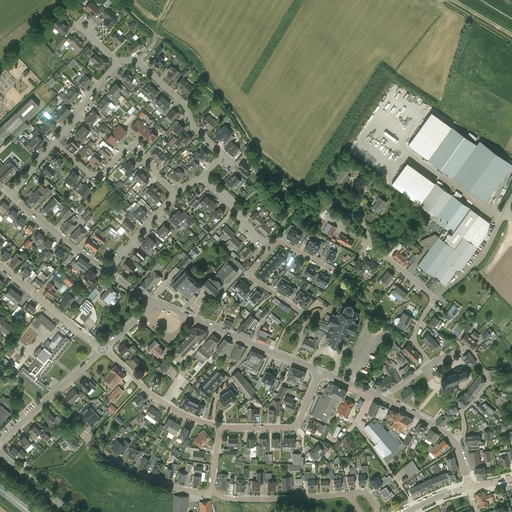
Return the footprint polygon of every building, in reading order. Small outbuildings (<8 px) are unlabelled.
[(102,6),(99,9),(91,2),(84,9),(88,12),(88,11),(93,15),(96,13),(97,13),(99,14),(105,9),(102,6)] [(103,14),(108,18),(103,23),(109,29),(117,20),(111,15),(113,13),(108,9),(103,14)] [(60,21),(61,21),(59,19),(53,25),(59,32),(62,35),(68,28),(60,21)] [(124,40),(116,32),(111,38),(119,45),(124,40)] [(130,32),(124,38),(128,41),(133,35),(130,32)] [(59,47),(66,39),(62,35),(54,43),(59,47)] [(74,36),(68,42),(66,40),(61,45),(65,48),(66,46),(69,49),(72,46),(78,39),(74,36)] [(83,44),(78,39),(72,46),(75,49),(73,50),(77,54),(82,48),(80,46),(83,44)] [(142,44),(140,45),(136,41),(129,48),(133,53),(138,48),(140,50),(144,46),(142,44)] [(87,45),(80,53),(85,57),(92,49),(87,45)] [(99,59),(95,55),(91,59),(94,62),(94,61),(97,64),(95,66),(100,70),(107,63),(100,57),(99,59)] [(154,65),(158,68),(161,66),(165,62),(163,60),(163,59),(159,55),(156,58),(156,57),(152,61),(155,64),(154,65)] [(176,56),(174,58),(180,64),(183,61),(176,56)] [(67,65),(71,68),(76,62),(73,58),(67,65)] [(179,72),(174,68),(171,65),(166,69),(170,73),(167,75),(172,79),(179,72)] [(81,72),(82,72),(79,76),(88,84),(91,80),(86,76),(88,74),(83,69),(81,72)] [(132,82),(131,81),(134,78),(127,72),(122,78),(126,81),(123,84),(131,90),(133,88),(131,86),(133,84),(132,82)] [(79,76),(75,79),(73,81),(77,86),(79,83),(84,88),(88,84),(79,76)] [(191,89),(190,88),(192,87),(185,80),(183,77),(177,84),(186,93),(187,91),(189,92),(191,89)] [(65,89),(75,98),(79,93),(76,90),(78,88),(70,80),(68,83),(72,86),(68,91),(65,89)] [(121,84),(119,86),(115,83),(112,87),(118,92),(121,89),(123,91),(126,88),(124,87),(121,84)] [(148,83),(145,87),(142,85),(139,88),(142,90),(140,92),(144,96),(152,87),(148,83)] [(118,92),(112,87),(108,91),(113,95),(110,97),(117,103),(119,101),(118,99),(121,95),(118,92)] [(157,91),(152,87),(144,96),(149,100),(149,99),(152,101),(154,98),(156,97),(153,95),(157,91)] [(63,91),(64,92),(62,94),(61,93),(58,95),(58,96),(64,101),(63,100),(66,97),(71,102),(75,98),(65,89),(63,91)] [(154,98),(152,101),(151,102),(154,105),(155,103),(159,106),(165,99),(161,95),(157,100),(154,98)] [(0,126),(0,139),(8,132),(12,137),(14,135),(15,137),(22,130),(27,125),(24,121),(39,106),(36,103),(38,101),(35,97),(33,99),(31,97),(15,113),(15,112),(0,126)] [(115,104),(114,103),(111,100),(110,101),(105,97),(101,101),(110,109),(115,104)] [(159,106),(157,109),(160,113),(161,112),(164,115),(168,110),(165,108),(170,104),(165,99),(159,106)] [(60,105),(62,107),(59,110),(65,115),(70,110),(67,108),(69,106),(64,101),(60,105)] [(110,109),(101,101),(97,106),(102,110),(100,112),(104,115),(107,113),(110,109)] [(178,114),(173,109),(167,116),(172,121),(178,114)] [(50,116),(51,116),(56,121),(58,118),(60,121),(65,115),(59,110),(56,113),(55,111),(50,116)] [(93,110),(89,114),(95,120),(98,117),(100,120),(104,116),(99,112),(97,114),(93,110)] [(432,112),(408,144),(428,159),(453,178),(486,201),(511,165),(511,163),(480,141),(477,145),(452,126),(432,112)] [(95,120),(89,114),(84,119),(90,124),(88,126),(92,130),(94,132),(97,134),(99,131),(92,124),(95,120)] [(202,120),(203,121),(202,122),(210,130),(216,123),(208,115),(207,117),(206,116),(205,116),(203,118),(202,120)] [(49,120),(48,121),(44,118),(42,121),(45,124),(51,130),(55,126),(49,120)] [(135,131),(142,124),(144,122),(142,121),(140,122),(137,119),(131,127),(135,131)] [(173,124),(168,129),(166,132),(165,131),(164,133),(167,136),(171,132),(173,130),(178,135),(184,128),(183,128),(183,127),(182,125),(181,126),(178,123),(175,127),(173,124)] [(43,127),(41,126),(37,126),(36,125),(34,127),(36,130),(40,134),(43,131),(47,135),(51,130),(45,124),(43,127)] [(142,124),(135,131),(140,135),(147,128),(148,127),(146,125),(145,126),(142,124)] [(79,130),(85,136),(89,131),(83,125),(80,128),(79,129),(79,130)] [(115,130),(122,136),(126,132),(119,125),(117,128),(115,126),(113,128),(115,130)] [(221,140),(227,133),(230,136),(233,133),(225,125),(222,128),(220,127),(215,132),(217,134),(216,135),(221,140)] [(150,130),(147,128),(140,135),(145,140),(152,132),(153,131),(151,129),(150,130)] [(34,136),(32,138),(39,145),(43,141),(38,136),(40,134),(36,130),(32,134),(34,136)] [(85,136),(79,130),(74,134),(76,136),(75,138),(81,144),(83,141),(87,137),(85,136)] [(122,136),(115,130),(112,132),(111,131),(109,133),(110,134),(118,141),(122,136)] [(152,132),(145,140),(150,144),(158,135),(156,133),(154,135),(152,132)] [(187,133),(182,139),(180,137),(174,143),(178,147),(182,142),(185,145),(192,138),(187,133)] [(118,141),(110,134),(108,137),(107,136),(105,138),(106,139),(113,146),(118,141)] [(235,145),(231,141),(234,137),(232,135),(223,145),(225,147),(224,148),(229,152),(235,145)] [(27,139),(26,141),(22,138),(19,141),(23,144),(27,148),(30,145),(35,150),(39,145),(32,138),(29,136),(27,139)] [(170,145),(176,139),(173,136),(167,142),(170,145)] [(74,138),(71,141),(70,140),(66,145),(74,152),(78,147),(81,144),(74,138)] [(101,147),(102,148),(99,151),(106,158),(111,153),(107,148),(109,146),(104,142),(101,146),(101,147)] [(153,148),(155,150),(151,155),(155,159),(161,152),(157,148),(158,147),(156,145),(153,148)] [(235,145),(229,152),(233,156),(240,149),(235,145)] [(202,148),(198,152),(196,150),(192,154),(196,158),(198,155),(203,160),(208,155),(205,153),(206,152),(202,148)] [(162,152),(161,152),(155,159),(160,163),(163,160),(166,163),(172,156),(167,152),(167,151),(165,149),(162,152)] [(91,155),(92,157),(89,160),(89,161),(89,162),(92,165),(93,165),(96,167),(100,163),(101,163),(103,160),(94,151),(91,155)] [(56,155),(53,160),(56,163),(53,166),(55,167),(58,170),(61,167),(59,165),(62,161),(56,155)] [(199,165),(194,160),(195,159),(192,155),(189,158),(191,161),(190,163),(189,163),(195,169),(199,165)] [(0,177),(4,182),(17,168),(8,160),(0,168),(0,177)] [(129,161),(127,163),(126,162),(122,166),(123,167),(121,168),(125,173),(129,177),(132,173),(133,173),(131,171),(135,166),(129,161)] [(189,163),(190,163),(187,161),(184,165),(180,161),(178,164),(176,162),(182,168),(186,171),(188,169),(192,172),(195,169),(189,163)] [(241,173),(246,178),(251,173),(248,170),(250,167),(244,161),(239,166),(240,168),(241,168),(238,171),(241,173)] [(182,168),(176,162),(173,165),(175,167),(176,169),(174,172),(180,177),(184,173),(180,170),(182,168)] [(407,162),(391,184),(420,204),(437,217),(435,220),(453,233),(446,242),(438,237),(435,234),(421,240),(419,242),(429,249),(418,265),(433,276),(432,278),(426,286),(435,292),(440,286),(442,283),(446,285),(455,273),(458,275),(460,272),(460,271),(478,247),(477,247),(487,234),(490,222),(479,214),(471,209),(453,196),(453,195),(436,183),(435,183),(407,162)] [(47,165),(43,170),(50,177),(54,172),(56,173),(58,175),(57,176),(60,179),(64,175),(63,175),(59,171),(58,170),(55,167),(53,170),(48,166),(47,165)] [(341,165),(332,178),(341,184),(347,174),(350,171),(349,170),(341,165)] [(132,173),(129,177),(128,178),(131,180),(133,177),(138,181),(144,175),(139,170),(135,175),(132,173)] [(68,176),(64,180),(70,186),(73,183),(74,184),(77,180),(76,179),(78,177),(72,171),(70,173),(68,176)] [(174,172),(172,174),(170,172),(169,174),(170,175),(171,175),(177,181),(180,177),(174,172)] [(234,174),(230,178),(237,184),(240,187),(246,180),(243,178),(241,180),(234,174)] [(138,181),(135,184),(142,190),(146,186),(144,184),(148,179),(144,175),(138,181)] [(370,177),(365,184),(369,187),(374,180),(374,179),(370,177)] [(237,184),(230,178),(225,184),(229,188),(231,186),(233,188),(237,184)] [(41,184),(37,189),(25,201),(32,207),(38,201),(40,203),(52,190),(47,186),(45,188),(41,184)] [(79,184),(73,190),(77,193),(81,194),(84,197),(88,194),(88,192),(90,190),(87,187),(88,187),(85,184),(83,186),(81,186),(79,184)] [(152,186),(149,189),(147,187),(143,192),(140,195),(143,196),(145,194),(147,196),(148,195),(150,197),(156,190),(157,189),(154,186),(153,187),(152,186)] [(130,189),(128,191),(135,197),(137,195),(130,189)] [(113,198),(118,193),(114,190),(110,195),(113,198)] [(150,197),(151,197),(148,199),(154,205),(159,200),(158,199),(159,198),(158,197),(161,194),(156,190),(150,197)] [(198,200),(196,198),(199,195),(194,190),(187,198),(189,200),(187,202),(192,206),(198,200)] [(243,190),(241,193),(240,194),(238,197),(240,200),(247,193),(243,190)] [(198,200),(192,206),(195,209),(201,203),(204,207),(205,206),(210,200),(204,194),(199,199),(198,200)] [(59,202),(59,203),(53,197),(48,203),(54,209),(56,206),(60,210),(64,206),(59,202)] [(380,197),(373,207),(378,211),(382,205),(383,206),(386,201),(380,197)] [(205,206),(204,207),(202,209),(205,211),(206,211),(209,209),(209,210),(211,208),(213,210),(218,205),(211,199),(210,200),(205,206)] [(143,205),(138,200),(132,207),(133,207),(134,208),(143,216),(147,212),(146,212),(148,210),(148,209),(143,205)] [(3,202),(0,204),(0,208),(4,212),(9,207),(3,202)] [(54,209),(48,203),(43,209),(48,214),(54,209)] [(82,204),(77,210),(80,213),(86,207),(82,204)] [(133,207),(130,211),(127,213),(132,218),(134,216),(139,220),(143,216),(134,208),(133,207)] [(209,215),(208,215),(207,217),(208,218),(209,216),(213,220),(216,216),(218,218),(224,212),(220,207),(215,212),(213,210),(209,215)] [(12,209),(10,212),(9,210),(3,216),(5,217),(3,219),(6,222),(8,220),(10,222),(13,218),(14,219),(18,214),(12,209)] [(72,212),(69,210),(67,212),(68,213),(66,215),(65,215),(62,217),(65,220),(72,212)] [(178,210),(174,215),(180,221),(181,222),(181,221),(183,219),(184,220),(185,219),(191,225),(194,221),(193,219),(186,213),(185,212),(183,214),(178,210)] [(261,211),(258,214),(255,211),(250,218),(254,222),(263,213),(261,211)] [(132,218),(127,213),(124,217),(127,219),(122,224),(130,230),(135,225),(130,221),(132,218)] [(265,215),(263,213),(254,222),(259,226),(263,222),(265,220),(262,217),(265,215)] [(174,215),(173,214),(169,219),(176,226),(174,228),(181,234),(183,232),(180,228),(184,224),(181,221),(181,222),(180,221),(174,215)] [(74,215),(70,219),(66,222),(63,224),(64,225),(61,228),(68,234),(76,225),(73,223),(78,218),(74,215)] [(21,216),(18,219),(16,218),(12,223),(13,225),(12,227),(14,229),(16,227),(20,230),(23,228),(21,227),(22,226),(26,221),(21,216)] [(263,222),(259,226),(257,227),(261,232),(270,223),(268,221),(265,224),(263,222)] [(199,225),(208,233),(211,230),(205,225),(204,225),(201,223),(199,225)] [(272,224),(270,223),(261,232),(266,236),(272,230),(269,227),(272,224)] [(29,224),(25,228),(23,227),(23,228),(20,230),(19,232),(21,235),(25,230),(30,233),(34,228),(33,228),(34,227),(32,226),(31,226),(29,224)] [(170,226),(168,228),(164,224),(160,228),(167,234),(170,230),(173,232),(175,230),(170,226)] [(331,225),(326,233),(331,237),(337,227),(332,224),(331,225)] [(222,238),(230,229),(225,225),(220,231),(222,234),(220,236),(222,238)] [(293,226),(291,225),(287,229),(290,231),(287,237),(289,238),(288,239),(292,241),(297,231),(292,228),(293,226)] [(121,226),(116,231),(121,235),(125,230),(121,226)] [(86,233),(79,227),(70,236),(77,242),(86,233)] [(96,228),(90,238),(85,244),(89,248),(99,235),(102,232),(98,229),(96,228)] [(167,234),(160,228),(157,232),(160,235),(158,238),(163,242),(169,236),(167,234)] [(230,229),(222,238),(224,240),(226,237),(228,240),(233,235),(234,234),(230,229)] [(34,237),(36,239),(34,241),(35,241),(32,244),(36,247),(38,244),(38,245),(41,242),(40,241),(43,236),(38,231),(34,237)] [(206,234),(203,231),(197,236),(201,239),(206,234)] [(303,231),(302,233),(297,231),(292,241),(295,242),(297,243),(300,237),(303,238),(306,233),(303,231)] [(305,240),(308,241),(305,247),(307,248),(307,249),(310,250),(315,241),(310,238),(312,236),(308,234),(305,240)] [(347,237),(344,236),(341,234),(337,241),(347,246),(350,247),(353,242),(347,238),(347,237)] [(105,240),(103,238),(99,235),(89,248),(94,251),(99,245),(101,242),(103,243),(105,240)] [(233,235),(228,240),(227,241),(229,244),(227,246),(229,248),(237,239),(233,235)] [(155,238),(153,240),(150,237),(149,237),(148,237),(145,240),(153,247),(155,244),(157,247),(161,243),(155,238)] [(27,248),(32,242),(28,238),(23,244),(27,248)] [(41,242),(38,245),(37,246),(40,248),(41,246),(44,248),(45,246),(48,248),(52,243),(46,239),(42,243),(41,242)] [(242,244),(237,239),(229,248),(231,250),(233,247),(236,250),(242,244)] [(153,247),(145,240),(142,243),(142,244),(143,244),(142,245),(146,248),(144,250),(151,256),(153,254),(152,253),(153,251),(151,249),(153,247)] [(320,243),(315,241),(310,250),(313,252),(314,252),(316,253),(319,247),(322,248),(324,243),(321,241),(320,243)] [(395,247),(398,250),(392,257),(396,261),(403,254),(402,253),(404,250),(407,247),(403,243),(402,245),(399,243),(395,247)] [(327,244),(324,250),(329,252),(326,258),(328,260),(331,262),(331,261),(332,261),(333,259),(334,259),(336,255),(335,255),(336,252),(333,251),(335,248),(334,248),(327,244)] [(245,246),(241,250),(239,253),(241,255),(242,254),(247,258),(254,251),(249,247),(247,248),(245,246)] [(6,248),(5,250),(0,255),(6,260),(11,254),(8,252),(9,250),(10,249),(7,247),(6,248)] [(191,250),(187,254),(179,263),(184,268),(192,259),(192,258),(195,255),(196,255),(199,252),(195,248),(194,247),(191,250)] [(63,250),(62,251),(58,248),(54,253),(57,255),(55,258),(58,260),(60,258),(62,256),(64,257),(67,253),(63,250)] [(281,249),(281,250),(280,249),(276,254),(283,261),(284,261),(288,257),(284,253),(284,252),(281,249)] [(43,260),(50,251),(49,251),(48,252),(45,250),(44,251),(43,250),(38,257),(42,260),(43,260)] [(53,254),(50,251),(43,260),(45,261),(48,258),(49,259),(53,254)] [(144,251),(141,255),(137,251),(132,256),(133,256),(136,259),(140,263),(140,262),(142,264),(149,257),(144,251)] [(403,254),(396,261),(401,266),(408,258),(407,258),(410,255),(406,251),(403,254)] [(14,255),(16,257),(10,264),(15,268),(21,261),(19,259),(21,256),(17,252),(14,255)] [(414,254),(408,261),(411,263),(419,255),(417,253),(416,255),(414,254)] [(280,265),(283,261),(276,254),(273,258),(280,265)] [(230,258),(229,257),(227,259),(230,261),(231,259),(244,272),(247,269),(245,268),(242,265),(234,258),(232,256),(230,258)] [(79,257),(77,261),(74,259),(70,264),(82,273),(84,270),(89,264),(79,257)] [(280,265),(273,258),(269,262),(276,268),(280,265)] [(290,266),(288,268),(291,270),(293,271),(295,268),(300,270),(304,263),(302,262),(303,261),(299,258),(298,260),(297,259),(296,260),(294,264),(291,263),(290,266)] [(248,259),(242,265),(245,268),(251,262),(248,259)] [(21,265),(24,268),(20,272),(26,277),(29,274),(32,276),(31,277),(35,273),(31,270),(30,272),(27,269),(31,265),(25,260),(21,265)] [(136,262),(134,265),(128,260),(123,265),(131,272),(136,267),(138,269),(140,267),(136,262)] [(149,269),(152,272),(143,281),(139,286),(143,289),(144,287),(145,288),(147,285),(146,285),(151,280),(152,281),(154,279),(155,280),(159,275),(155,272),(162,265),(160,263),(160,262),(158,260),(149,269)] [(360,262),(354,269),(361,275),(366,269),(368,270),(369,269),(373,273),(378,267),(371,261),(370,262),(368,260),(364,260),(362,263),(360,262)] [(55,270),(50,265),(49,266),(44,262),(43,263),(47,267),(49,269),(48,270),(51,272),(48,275),(50,276),(52,273),(55,270)] [(209,276),(208,278),(207,278),(202,284),(202,285),(206,288),(214,295),(219,289),(222,285),(225,281),(227,283),(238,272),(227,262),(216,273),(217,274),(214,276),(215,277),(213,279),(211,277),(209,276)] [(273,272),(276,268),(269,262),(266,265),(273,272)] [(39,268),(36,271),(37,273),(39,270),(40,271),(42,269),(42,270),(46,266),(44,264),(41,268),(40,267),(39,268)] [(273,272),(266,265),(263,269),(269,275),(273,272)] [(303,269),(300,275),(306,278),(306,277),(307,275),(312,277),(312,278),(316,270),(315,269),(315,268),(311,266),(310,267),(308,265),(308,266),(305,271),(303,269)] [(410,265),(407,269),(413,275),(417,271),(410,265)] [(173,279),(171,281),(173,283),(172,283),(178,289),(178,288),(181,290),(182,291),(183,292),(185,294),(186,295),(186,296),(189,299),(189,298),(194,293),(196,295),(199,292),(199,291),(198,291),(199,290),(198,289),(201,285),(202,286),(202,285),(199,282),(198,282),(191,275),(185,270),(183,268),(181,270),(178,274),(173,279)] [(93,278),(96,274),(95,273),(95,272),(93,270),(92,271),(91,269),(83,278),(88,282),(87,283),(92,288),(98,281),(95,279),(94,279),(93,278)] [(266,279),(269,275),(263,269),(259,273),(263,276),(262,277),(264,279),(265,278),(266,279)] [(387,271),(381,279),(383,281),(387,284),(385,286),(388,288),(393,282),(390,280),(392,278),(391,278),(393,276),(387,271)] [(35,273),(31,277),(34,280),(32,282),(38,287),(42,283),(41,283),(46,276),(42,273),(40,277),(35,273)] [(315,278),(313,282),(321,286),(323,283),(326,285),(327,283),(328,284),(330,281),(329,280),(330,278),(320,273),(320,274),(317,279),(315,278)] [(162,278),(159,275),(155,280),(154,279),(152,281),(151,280),(146,285),(147,285),(145,288),(144,287),(143,289),(148,294),(152,289),(162,278)] [(74,282),(67,276),(63,281),(70,287),(74,282)] [(289,284),(290,282),(282,276),(276,282),(279,284),(278,287),(280,288),(280,289),(283,291),(289,284)] [(54,293),(56,291),(52,287),(54,285),(50,281),(52,279),(50,277),(44,284),(48,288),(44,292),(51,297),(54,293)] [(55,284),(61,289),(65,284),(59,279),(55,284)] [(110,286),(110,287),(102,280),(99,284),(106,291),(99,298),(108,306),(119,295),(110,286)] [(241,280),(237,285),(235,283),(229,288),(232,290),(232,289),(234,291),(236,289),(238,291),(246,283),(243,281),(241,280)] [(300,291),(295,298),(299,300),(302,302),(305,305),(306,303),(309,305),(312,301),(309,299),(311,297),(305,294),(305,293),(306,291),(305,290),(304,290),(305,289),(308,284),(304,280),(300,286),(303,288),(301,291),(301,290),(300,291)] [(249,286),(246,283),(238,291),(236,293),(243,300),(247,295),(245,293),(250,288),(248,287),(249,286)] [(291,286),(289,284),(283,291),(287,294),(287,293),(290,295),(292,292),(294,294),(298,289),(292,285),(291,286)] [(401,301),(407,294),(404,292),(397,286),(391,293),(401,301)] [(10,287),(5,294),(2,292),(0,295),(0,297),(2,300),(5,295),(10,299),(16,292),(10,287)] [(257,291),(252,296),(250,293),(246,298),(250,303),(252,301),(255,303),(257,301),(257,300),(258,300),(260,298),(262,295),(262,294),(260,292),(260,293),(257,291)] [(16,292),(10,299),(15,303),(11,307),(15,310),(19,305),(16,303),(22,297),(16,292)] [(75,298),(68,293),(59,305),(66,310),(75,298)] [(80,295),(76,301),(80,304),(84,298),(80,295)] [(222,311),(221,311),(226,305),(220,300),(218,299),(217,298),(214,302),(217,304),(212,311),(216,314),(218,316),(221,312),(221,313),(222,311)] [(29,303),(28,304),(26,302),(18,312),(17,311),(13,316),(14,317),(18,312),(23,316),(25,314),(29,316),(30,314),(31,314),(35,308),(29,303)] [(313,340),(309,338),(308,339),(316,343),(318,339),(320,340),(322,340),(324,335),(325,336),(326,336),(326,338),(325,339),(326,342),(328,342),(329,343),(330,343),(334,345),(341,348),(342,345),(344,346),(350,332),(354,334),(358,323),(354,322),(356,318),(358,318),(360,314),(354,311),(354,308),(352,305),(349,304),(346,305),(344,307),(338,304),(336,309),(337,310),(336,313),(335,312),(334,313),(332,312),(331,316),(326,314),(324,319),(328,321),(328,322),(322,320),(319,327),(318,329),(314,337),(315,337),(313,340)] [(261,312),(259,314),(263,317),(269,310),(266,307),(265,307),(265,306),(263,308),(263,309),(264,309),(263,311),(261,312)] [(238,332),(245,335),(248,328),(255,317),(257,316),(258,316),(259,314),(261,312),(263,311),(261,309),(260,310),(260,311),(259,310),(254,316),(251,314),(244,322),(243,322),(241,325),(241,324),(238,331),(238,332)] [(483,310),(478,316),(483,321),(488,315),(483,310)] [(394,320),(394,322),(395,323),(397,325),(405,330),(406,330),(412,317),(403,312),(403,313),(400,318),(398,317),(397,317),(395,318),(394,320)] [(42,314),(41,313),(36,319),(51,332),(56,326),(53,324),(42,314)] [(441,325),(443,322),(440,320),(442,317),(438,314),(436,317),(434,316),(430,322),(431,323),(430,326),(434,329),(436,326),(438,328),(441,325)] [(82,316),(81,317),(80,315),(76,318),(78,321),(77,322),(81,325),(86,320),(82,316)] [(225,319),(226,319),(223,325),(223,326),(230,329),(231,328),(233,322),(229,320),(230,318),(226,316),(225,319)] [(263,327),(266,330),(272,322),(271,321),(272,319),(268,316),(265,320),(267,322),(266,323),(263,327)] [(248,328),(245,335),(251,338),(252,337),(255,330),(254,330),(256,327),(256,326),(260,321),(259,321),(255,317),(248,328)] [(8,324),(2,331),(7,336),(14,327),(12,325),(11,326),(8,324)] [(192,331),(187,337),(191,341),(201,329),(196,327),(195,328),(194,327),(191,330),(192,331)] [(260,329),(258,333),(256,339),(256,340),(266,344),(268,338),(270,338),(271,334),(265,331),(265,330),(262,328),(260,330),(260,329)] [(207,332),(201,329),(191,341),(195,344),(199,340),(200,340),(202,338),(201,337),(207,332)] [(471,334),(469,336),(466,334),(461,340),(467,345),(477,333),(474,330),(471,334)] [(431,331),(428,334),(428,333),(422,339),(427,344),(433,338),(431,337),(434,333),(431,331)] [(486,340),(491,334),(487,331),(482,336),(486,340)] [(22,367),(17,373),(18,374),(41,392),(46,386),(42,383),(44,380),(43,379),(41,378),(51,366),(50,364),(55,359),(56,360),(71,342),(70,341),(65,336),(64,338),(58,333),(50,342),(47,340),(42,346),(44,347),(35,358),(37,359),(27,371),(22,367)] [(438,333),(437,335),(438,336),(437,337),(440,340),(444,343),(445,342),(446,340),(439,333),(438,333)] [(476,338),(476,339),(479,335),(477,333),(467,345),(472,350),(476,345),(477,343),(474,341),(476,338)] [(204,344),(201,347),(193,356),(202,364),(205,360),(206,360),(210,355),(213,352),(211,351),(220,340),(213,334),(204,345),(204,344)] [(191,341),(187,337),(183,341),(174,350),(182,358),(195,344),(191,341)] [(433,338),(427,344),(432,349),(435,346),(437,348),(440,346),(438,344),(437,343),(440,340),(437,337),(434,340),(433,338)] [(316,343),(308,339),(306,338),(302,346),(312,351),(315,345),(316,343)] [(216,349),(217,350),(212,357),(217,361),(222,354),(231,343),(224,339),(216,349)] [(389,343),(395,350),(398,347),(391,339),(389,343)] [(164,351),(158,345),(159,344),(155,340),(147,348),(151,352),(152,351),(158,357),(164,351)] [(444,343),(443,344),(445,346),(448,349),(452,345),(447,340),(446,340),(445,342),(444,343)] [(134,343),(129,348),(124,343),(118,348),(123,354),(127,350),(132,355),(139,349),(134,343)] [(405,346),(401,350),(399,353),(403,357),(405,355),(406,356),(407,355),(406,354),(412,348),(408,344),(407,343),(405,346)] [(229,359),(237,362),(239,359),(244,347),(236,344),(229,359)] [(405,355),(403,357),(407,362),(410,359),(409,358),(409,357),(413,361),(415,362),(418,360),(416,358),(419,355),(412,348),(406,354),(407,355),(406,356),(405,355)] [(251,351),(247,358),(252,360),(253,358),(254,359),(255,357),(257,353),(251,350),(251,351)] [(465,355),(462,357),(469,367),(476,362),(469,352),(467,353),(467,352),(464,354),(465,355)] [(250,365),(249,367),(257,371),(264,357),(264,356),(257,353),(255,357),(254,359),(253,358),(252,360),(250,365)] [(137,368),(142,363),(135,356),(130,361),(137,368)] [(382,358),(389,365),(390,364),(394,368),(397,365),(393,361),(393,362),(391,360),(390,361),(384,356),(382,358)] [(396,360),(401,366),(406,361),(401,356),(396,360)] [(245,360),(242,363),(247,366),(249,367),(250,365),(252,360),(247,358),(246,361),(245,360)] [(162,375),(170,367),(163,361),(156,369),(162,375)] [(379,377),(381,379),(374,383),(379,391),(379,392),(381,392),(397,383),(401,381),(399,378),(393,367),(392,367),(391,365),(388,366),(387,363),(383,366),(387,376),(384,377),(383,375),(379,377)] [(411,369),(407,364),(398,370),(402,375),(401,376),(404,379),(413,372),(411,369)] [(109,373),(118,381),(120,379),(121,380),(125,375),(115,366),(111,370),(111,371),(109,373)] [(454,369),(455,373),(444,377),(445,379),(441,380),(441,382),(441,383),(442,384),(442,385),(447,383),(448,386),(451,384),(451,385),(452,385),(452,387),(456,386),(456,384),(455,383),(459,381),(458,380),(468,377),(469,374),(468,372),(465,370),(456,373),(463,370),(461,366),(454,369)] [(292,367),(286,380),(285,382),(292,385),(293,383),(295,383),(295,382),(297,379),(295,378),(296,376),(297,374),(295,373),(297,369),(292,367)] [(142,377),(148,372),(145,368),(138,373),(142,377)] [(213,373),(221,381),(225,376),(217,369),(213,373)] [(306,373),(297,369),(295,373),(297,374),(296,376),(303,379),(306,373)] [(494,369),(491,370),(487,370),(489,382),(493,381),(492,377),(492,375),(495,374),(495,376),(498,375),(498,369),(494,370),(494,369)] [(238,384),(237,384),(248,399),(251,396),(256,391),(246,379),(238,371),(231,376),(232,376),(238,384)] [(263,377),(261,381),(266,383),(271,373),(266,371),(263,377)] [(118,381),(109,373),(103,379),(112,388),(118,381)] [(221,381),(213,373),(209,377),(217,385),(221,381)] [(271,373),(266,383),(271,386),(269,389),(273,391),(275,385),(273,384),(277,376),(276,376),(276,375),(273,373),(272,374),(271,373),(271,374),(271,373)] [(469,389),(475,396),(485,383),(480,376),(478,377),(475,380),(469,389)] [(217,385),(209,377),(206,381),(213,389),(217,385)] [(96,384),(92,380),(90,382),(88,383),(84,379),(79,384),(86,392),(93,386),(94,386),(96,384)] [(213,389),(206,381),(202,385),(210,393),(213,389)] [(323,392),(322,395),(319,393),(317,394),(309,413),(313,415),(322,419),(326,421),(328,417),(330,418),(331,415),(333,416),(336,408),(340,399),(342,400),(343,399),(347,391),(347,390),(334,384),(333,384),(330,383),(328,383),(326,387),(325,387),(324,388),(322,392),(323,392)] [(118,385),(108,397),(114,402),(124,391),(118,385)] [(210,393),(202,385),(198,390),(206,397),(210,393)] [(278,393),(278,394),(284,397),(288,388),(282,385),(278,393)] [(407,389),(401,395),(406,401),(410,398),(415,394),(416,393),(410,386),(407,389)] [(237,396),(231,389),(230,388),(218,398),(221,402),(224,405),(231,400),(232,400),(237,396)] [(80,390),(77,392),(74,389),(70,392),(71,393),(65,398),(71,404),(80,396),(82,398),(85,395),(80,390)] [(475,396),(469,389),(462,394),(469,402),(475,397),(475,396)] [(469,402),(462,394),(456,399),(463,407),(468,403),(469,402)] [(147,405),(144,402),(146,400),(140,395),(135,401),(139,405),(136,408),(141,412),(147,405)] [(286,395),(283,404),(286,405),(288,406),(286,409),(292,412),(296,404),(293,403),(295,398),(286,395)] [(0,398),(0,423),(15,406),(10,402),(8,400),(2,396),(0,398)] [(185,408),(189,398),(184,396),(180,405),(185,408)] [(189,398),(185,408),(190,410),(194,400),(189,398)] [(343,399),(342,400),(337,411),(348,416),(354,403),(343,399)] [(364,402),(360,399),(356,406),(360,408),(364,402)] [(194,400),(190,410),(195,413),(199,403),(194,400)] [(273,400),(274,409),(269,409),(269,418),(276,418),(276,409),(280,409),(280,400),(273,400)] [(373,415),(377,403),(373,402),(368,413),(366,418),(370,420),(373,415)] [(479,402),(476,406),(483,413),(484,414),(485,412),(489,416),(491,413),(492,414),(495,411),(489,406),(486,408),(479,402)] [(204,405),(199,403),(195,413),(200,415),(201,412),(202,413),(204,409),(203,408),(204,405)] [(381,405),(377,403),(373,415),(376,416),(381,405)] [(446,412),(447,412),(448,415),(452,414),(452,413),(458,411),(455,403),(444,406),(446,412)] [(117,409),(111,404),(107,408),(113,413),(117,409)] [(86,412),(82,416),(83,416),(82,417),(85,420),(85,419),(86,420),(95,412),(89,405),(84,409),(86,412)] [(381,405),(376,416),(382,419),(388,408),(381,405)] [(157,421),(162,414),(151,407),(146,414),(157,421)] [(247,409),(247,419),(255,418),(255,415),(259,415),(259,412),(259,409),(255,409),(254,409),(247,409)] [(386,416),(388,417),(386,421),(390,423),(392,420),(393,420),(398,412),(390,409),(386,416)] [(57,415),(54,418),(49,412),(43,417),(49,424),(51,421),(54,424),(56,423),(58,425),(62,421),(57,415)] [(101,418),(95,412),(86,420),(87,421),(87,422),(89,424),(90,424),(95,420),(97,423),(101,418)] [(140,421),(145,416),(141,412),(136,418),(140,421)] [(399,412),(396,417),(401,420),(404,415),(399,412)] [(366,425),(364,427),(387,454),(383,458),(387,462),(406,446),(402,441),(398,437),(400,433),(401,433),(404,427),(404,426),(408,417),(404,415),(401,420),(399,424),(393,422),(391,425),(390,425),(389,428),(390,428),(388,430),(387,431),(380,423),(379,424),(379,423),(377,421),(373,424),(371,421),(366,425)] [(442,426),(446,418),(443,417),(442,416),(435,423),(441,427),(442,426)] [(413,420),(408,417),(404,426),(407,428),(410,423),(411,424),(413,420)] [(161,424),(157,429),(153,432),(159,436),(162,431),(163,430),(168,433),(169,432),(175,421),(169,418),(164,426),(161,424)] [(181,425),(175,421),(169,432),(174,435),(170,442),(173,444),(178,436),(175,435),(176,433),(181,425)] [(314,421),(313,424),(310,422),(306,430),(314,433),(316,429),(318,430),(321,424),(314,421)] [(505,426),(504,426),(499,421),(497,424),(502,429),(499,432),(503,435),(506,432),(505,432),(508,429),(505,426)] [(419,441),(422,436),(427,428),(419,423),(414,431),(418,433),(417,434),(419,435),(417,439),(419,441)] [(42,429),(39,431),(34,425),(29,430),(31,433),(30,435),(34,439),(36,437),(35,437),(38,434),(46,442),(50,438),(42,429)] [(189,428),(188,429),(185,427),(180,436),(184,438),(181,444),(186,446),(189,440),(187,439),(191,430),(191,429),(189,428)] [(197,434),(198,435),(194,439),(201,447),(211,438),(204,430),(203,429),(197,434)] [(434,443),(438,434),(430,430),(425,438),(434,443)] [(484,431),(484,439),(496,438),(496,435),(493,435),(492,431),(490,431),(484,431)] [(70,435),(68,437),(65,434),(61,438),(57,441),(60,445),(64,442),(67,445),(68,444),(72,449),(74,451),(79,447),(77,445),(78,444),(70,435)] [(358,448),(355,444),(356,444),(349,435),(341,440),(348,449),(351,448),(353,451),(358,448)] [(408,445),(413,438),(408,435),(403,443),(408,445)] [(30,444),(28,442),(28,441),(23,436),(18,440),(23,445),(23,446),(25,449),(30,444)] [(259,438),(259,445),(256,445),(256,456),(261,456),(262,446),(266,446),(266,438),(266,437),(263,437),(263,438),(259,438)] [(294,448),(294,445),(294,438),(294,437),(290,437),(290,438),(283,438),(283,445),(289,445),(290,449),(294,448)] [(140,451),(137,449),(139,446),(136,444),(138,440),(136,438),(134,442),(133,442),(128,450),(131,452),(129,456),(134,460),(140,451)] [(247,438),(247,444),(244,444),(244,454),(250,454),(250,446),(254,446),(254,438),(247,438)] [(125,439),(122,444),(117,440),(114,444),(113,443),(113,444),(111,447),(119,453),(122,450),(124,451),(130,443),(125,439)] [(338,439),(333,447),(337,449),(342,442),(338,439)] [(438,444),(438,445),(439,445),(437,447),(438,449),(440,447),(443,449),(444,450),(443,449),(444,448),(446,450),(449,447),(448,445),(448,444),(444,439),(438,444)] [(467,440),(465,440),(465,445),(467,445),(467,448),(470,448),(470,449),(479,448),(479,445),(485,445),(485,441),(480,441),(472,442),(473,442),(470,443),(469,439),(467,439),(467,440)] [(430,451),(433,447),(430,443),(425,449),(429,452),(430,451)] [(438,444),(437,443),(433,447),(430,451),(431,452),(435,457),(444,450),(443,449),(440,447),(438,449),(437,447),(439,445),(438,445),(438,444)] [(323,444),(320,446),(318,444),(315,446),(314,445),(313,447),(322,456),(327,452),(326,451),(327,449),(323,444)] [(21,448),(18,451),(13,446),(9,451),(10,452),(9,453),(12,456),(13,455),(14,456),(16,454),(21,459),(26,453),(21,448)] [(204,452),(199,451),(199,448),(186,446),(184,451),(193,452),(193,459),(203,460),(204,452)] [(145,455),(144,456),(140,463),(146,467),(150,460),(148,458),(152,451),(145,447),(142,453),(145,455)] [(178,456),(181,451),(173,447),(171,452),(178,456)] [(312,450),(309,452),(309,451),(305,454),(308,457),(309,456),(313,461),(316,459),(317,460),(322,456),(313,447),(311,449),(312,450)] [(493,459),(491,450),(483,453),(485,461),(490,460),(493,459)] [(469,453),(468,453),(471,465),(481,463),(478,451),(469,453)] [(499,457),(499,458),(498,459),(499,462),(500,462),(501,462),(502,467),(510,465),(508,460),(511,459),(511,457),(510,451),(505,452),(506,455),(499,457)] [(301,463),(301,453),(293,453),(293,463),(301,463)] [(153,460),(156,461),(152,470),(159,473),(163,464),(159,462),(161,458),(155,456),(153,460)] [(448,465),(455,463),(454,456),(446,458),(448,465)] [(173,463),(172,469),(168,467),(165,475),(172,477),(174,470),(175,470),(177,471),(179,464),(180,460),(176,459),(175,463),(173,463)] [(414,474),(419,470),(412,460),(403,468),(409,477),(414,474)] [(187,463),(184,473),(179,472),(177,479),(185,481),(187,474),(190,475),(192,465),(187,463)] [(301,469),(301,463),(293,463),(288,464),(289,472),(294,471),(294,469),(301,469)] [(455,463),(448,465),(449,471),(447,471),(447,472),(453,470),(457,469),(455,463)] [(361,466),(361,474),(358,475),(359,483),(366,482),(365,474),(369,474),(368,465),(361,466)] [(194,472),(194,475),(193,483),(200,484),(201,476),(201,473),(202,473),(203,467),(194,466),(193,472),(194,472)] [(349,467),(350,476),(347,476),(348,484),(349,484),(349,485),(352,484),(355,483),(354,476),(357,475),(356,467),(349,467)] [(491,468),(485,469),(485,467),(474,470),(475,475),(476,474),(477,480),(487,478),(486,475),(492,474),(491,468)] [(330,472),(331,480),(334,480),(335,486),(336,486),(338,486),(338,485),(342,485),(342,482),(343,482),(342,474),(334,475),(333,470),(330,471),(330,472)] [(453,470),(447,472),(446,472),(449,479),(449,481),(456,479),(453,470)] [(256,472),(256,480),(252,480),(252,489),(260,489),(260,483),(264,483),(264,472),(256,472)] [(315,480),(310,480),(310,472),(305,472),(305,475),(302,475),(302,480),(305,480),(308,480),(308,487),(312,487),(312,489),(315,488),(315,487),(315,480)] [(322,475),(322,480),(321,480),(321,487),(325,486),(325,487),(328,487),(328,486),(329,486),(328,480),(331,480),(330,472),(329,472),(329,474),(325,474),(325,475),(322,475)] [(446,472),(439,475),(442,482),(449,479),(446,472)] [(275,481),(271,481),(272,473),(265,473),(265,483),(268,483),(268,489),(275,489),(275,481)] [(226,486),(227,475),(219,474),(217,489),(225,490),(227,491),(228,487),(226,486)] [(417,481),(414,474),(409,477),(411,480),(412,479),(413,482),(415,486),(409,489),(413,495),(414,495),(414,496),(418,494),(417,493),(420,492),(415,481),(416,481),(417,481)] [(384,476),(380,479),(377,476),(370,481),(375,488),(381,484),(382,486),(392,479),(389,475),(385,478),(384,476)] [(442,482),(439,475),(431,478),(434,485),(442,482)] [(292,481),(290,481),(290,477),(281,477),(282,489),(291,488),(292,488),(292,481)] [(431,478),(424,482),(427,489),(434,485),(431,478)] [(382,486),(383,488),(380,490),(382,494),(380,495),(385,501),(393,495),(389,489),(388,489),(386,487),(391,483),(390,481),(392,479),(382,486)] [(415,481),(416,481),(415,481),(420,492),(427,489),(424,482),(417,485),(415,481)] [(492,493),(485,496),(484,492),(475,495),(479,508),(488,504),(487,501),(494,498),(492,493)] [(186,511),(187,510),(188,496),(176,495),(174,495),(172,511),(177,511),(182,511),(186,511)] [(211,511),(210,501),(199,502),(200,508),(200,511),(211,511)]
